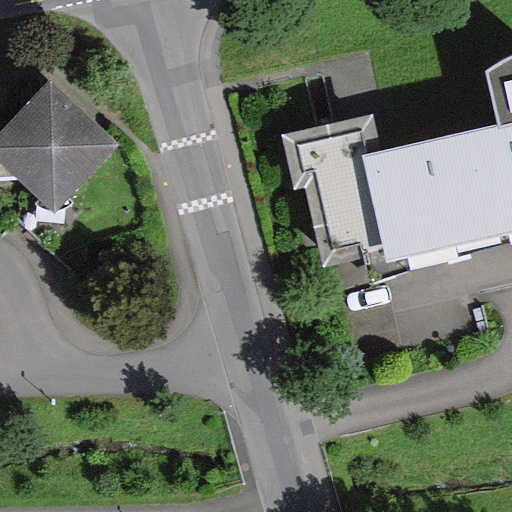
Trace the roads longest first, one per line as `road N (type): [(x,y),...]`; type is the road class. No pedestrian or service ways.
road 1 (residential): [(154,0),(249,353)]
road 2 (residential): [(249,353),(0,379)]
road 3 (residential): [(249,353),(295,511)]
